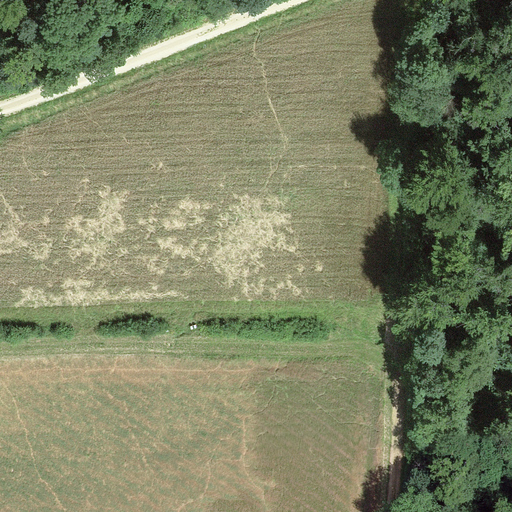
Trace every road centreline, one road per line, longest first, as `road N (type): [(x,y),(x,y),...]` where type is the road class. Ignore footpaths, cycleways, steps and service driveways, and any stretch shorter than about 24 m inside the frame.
road 1 (track): [(0,110),(277,0)]
road 2 (track): [(388,511),(390,366)]
